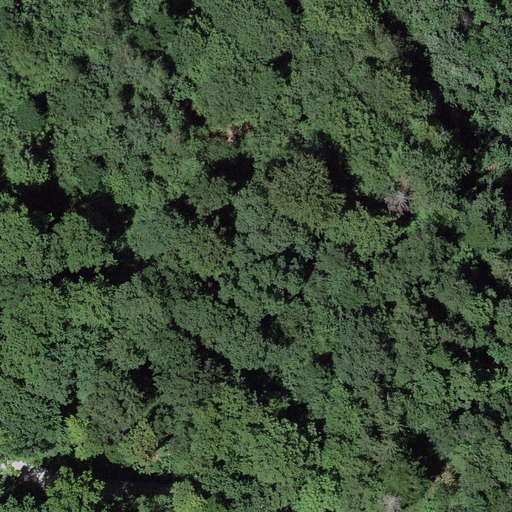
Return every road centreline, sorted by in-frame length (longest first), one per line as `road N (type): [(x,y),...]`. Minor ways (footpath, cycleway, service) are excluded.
road 1 (track): [(385,0),(511,270)]
road 2 (track): [(255,511),(210,498),(74,494),(0,464)]
